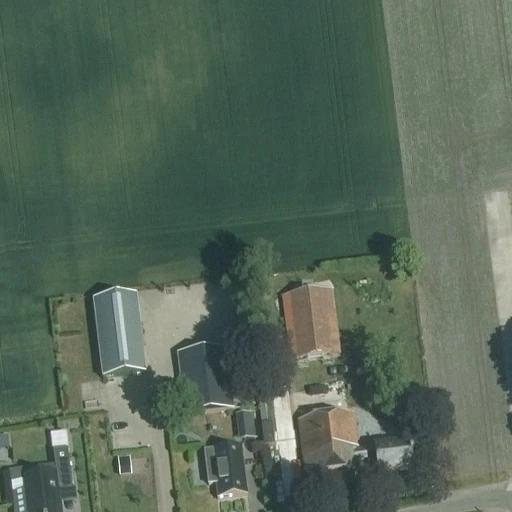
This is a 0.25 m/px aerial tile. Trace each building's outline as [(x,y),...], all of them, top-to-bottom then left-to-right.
[(340,357),(332,292),(282,298),(290,363),(340,357)] [(145,376),(138,305),(137,296),(94,300),(95,311),(102,380),(145,376)] [(233,411),(226,351),(177,356),(185,416),(233,411)] [(253,415),(235,417),(239,443),(256,441),(253,415)] [(413,470),(409,445),(373,449),(373,450),(358,452),(353,415),(298,422),(305,478),(354,471),(353,462),(375,460),(377,475),(413,470)] [(274,447),(271,425),(261,426),(263,449),(274,447)] [(65,434),(51,436),(53,452),(67,451),(65,434)] [(247,496),(241,449),(203,454),(207,488),(215,488),(217,500),(247,496)] [(67,451),(53,452),(56,476),(23,480),(25,493),(13,494),(14,511),(61,511),(59,493),(72,491),(67,451)] [(130,463),(118,464),(119,477),(131,476),(130,463)]
